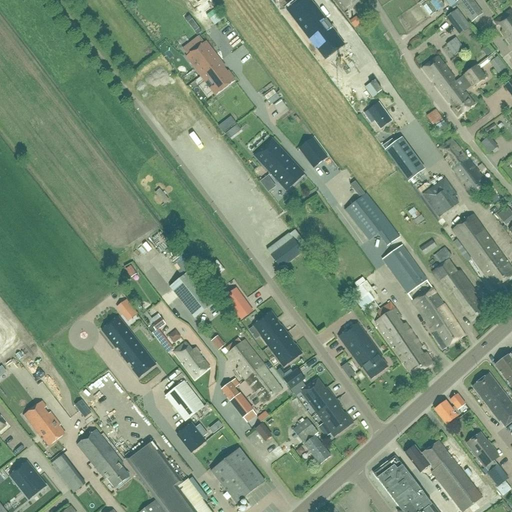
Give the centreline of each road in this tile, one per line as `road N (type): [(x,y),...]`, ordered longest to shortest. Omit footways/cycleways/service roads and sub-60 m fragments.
road 1 (unclassified): [(384,436),(54,0)]
road 2 (tertiary): [(384,436),(511,321)]
